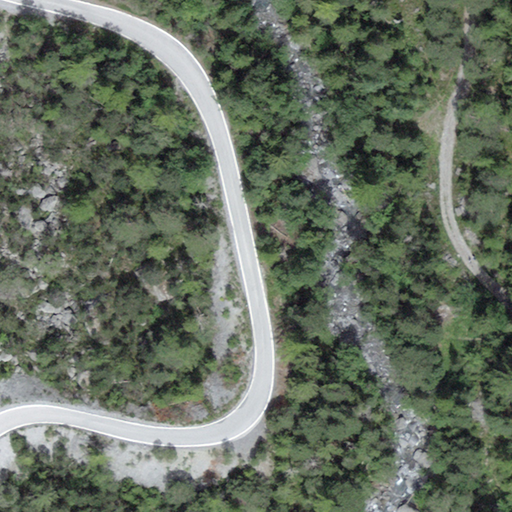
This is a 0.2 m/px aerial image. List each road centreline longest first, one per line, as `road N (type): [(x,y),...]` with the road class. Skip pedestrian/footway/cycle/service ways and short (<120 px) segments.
road 1 (unclassified): [(24,0),(119,26),(183,71),(216,140),(260,359),(257,389),(233,422),(194,439),(47,418),(0,424)]
road 2 (track): [(472,0),(443,143),(445,181),(469,254),(511,298)]
